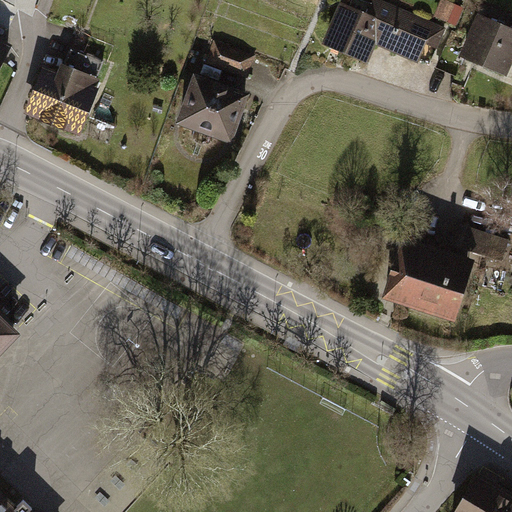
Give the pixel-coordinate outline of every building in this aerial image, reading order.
[(344,7),(328,44),(366,61),(375,39),(431,63),(445,30),(378,1),(370,19),(344,7)] [(511,29),(482,18),(466,57),(503,72),(511,51),(511,29)] [(256,56),(216,42),(209,62),(249,76),(256,56)] [(0,43),(0,69),(10,48),(0,43)] [(44,70),(29,112),(80,130),(105,61),(72,49),(62,76),(44,70)] [(198,79),(182,123),(233,141),(249,97),(198,79)] [(421,228),(407,283),(484,302),(505,222),(468,213),(462,238),(421,228)] [(0,346),(13,333),(0,320),(0,346)] [(511,511),(511,491),(480,473),(456,511),(511,511)] [(15,508),(0,493),(0,511),(29,511),(33,508),(24,499),(15,508)]
